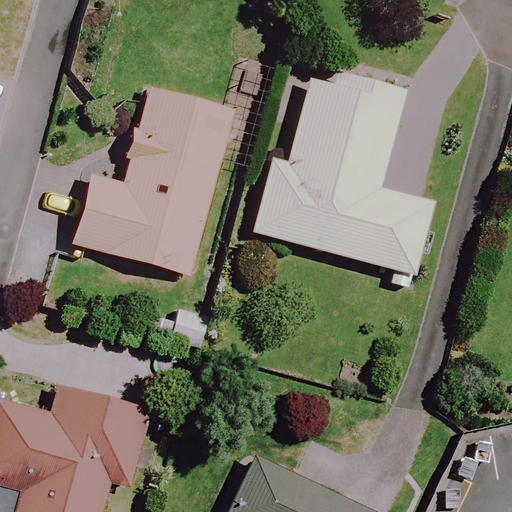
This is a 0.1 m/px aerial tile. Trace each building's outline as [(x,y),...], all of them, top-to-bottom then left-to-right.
[(330,76),(287,64),(272,119),(295,126),(284,167),(267,163),(248,236),(408,280),(428,206),(375,192),(401,95),(330,76)] [(229,114),(145,91),(119,187),(89,179),(70,248),(184,279),(229,114)] [(199,351),(206,319),(152,307),(145,340),(199,351)] [(149,419),(55,393),(49,417),(0,403),(0,490),(19,495),(14,511),(99,511),(107,484),(130,491),(149,419)] [(362,511),(253,464),(231,511),(362,511)]
